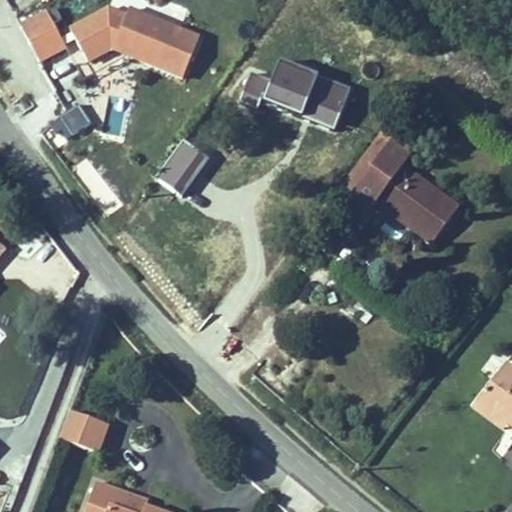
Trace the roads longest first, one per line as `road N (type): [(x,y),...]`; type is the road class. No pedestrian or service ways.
road 1 (tertiary): [(365,511),(145,308),(0,125)]
road 2 (unknown): [(183,345),(232,274),(236,252),(227,236),(125,180),(29,44),(23,0)]
road 3 (unknown): [(29,511),(92,334),(102,262)]
